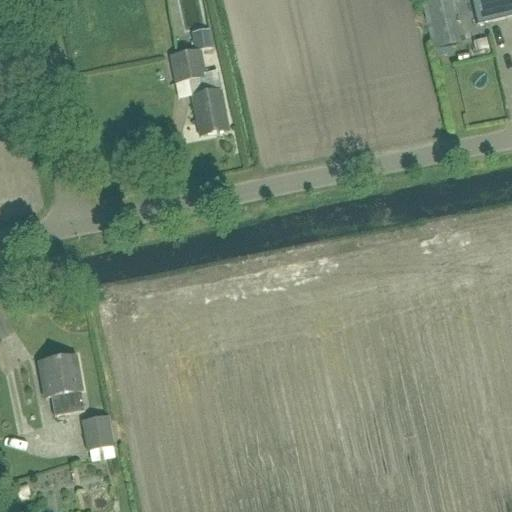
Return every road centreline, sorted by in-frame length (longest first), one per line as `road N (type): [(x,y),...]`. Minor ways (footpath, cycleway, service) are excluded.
road 1 (unclassified): [(75,230),(511,141)]
road 2 (unclassified): [(75,230),(23,0)]
